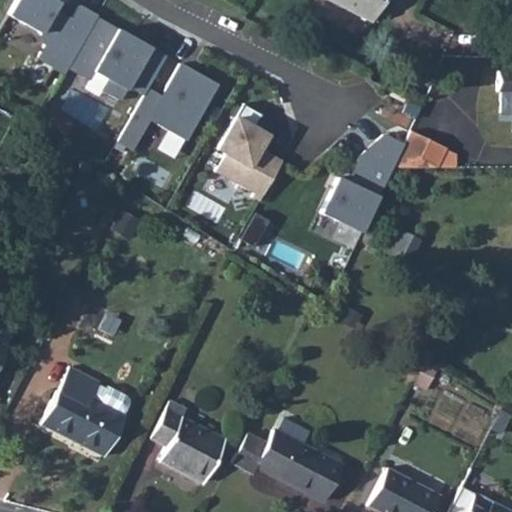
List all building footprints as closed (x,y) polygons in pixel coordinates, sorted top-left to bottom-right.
[(13,0),(5,15),(38,33),(34,41),(41,46),(34,59),(51,68),(62,50),(72,55),(95,17),(77,6),(69,20),(52,10),(57,0),(13,0)] [(324,0),(371,25),(385,0),(324,0)] [(126,37),(94,18),(65,69),(85,81),(90,71),(106,80),(100,91),(117,101),(125,87),(141,95),(163,57),(146,48),(138,62),(118,51),(126,37)] [(118,51),(138,62),(146,48),(126,37),(118,51)] [(62,50),(51,68),(62,74),(72,55),(62,50)] [(214,86),(177,65),(146,120),(183,141),(214,86)] [(511,75),(495,75),(495,95),(511,94),(511,75)] [(259,116),(240,105),(215,151),(222,155),(211,173),(251,195),(258,199),(279,163),(257,150),(264,137),(251,129),(259,116)] [(401,149),(390,172),(434,171),(444,152),(408,135),(401,149)] [(334,181),(317,217),(358,237),(390,172),(401,149),(381,139),(356,160),(344,186),(334,181)] [(402,232),(389,259),(404,266),(416,240),(402,232)] [(124,412),(92,394),(99,380),(100,377),(70,362),(41,419),(104,452),(124,412)] [(99,380),(92,394),(124,412),(131,400),(129,395),(128,392),(109,382),(107,384),(99,380)] [(169,399),(151,434),(167,443),(159,457),(203,480),(226,438),(182,414),(185,407),(169,399)] [(286,416),(279,431),(304,444),(311,429),(286,416)] [(248,431),(232,462),(254,472),(259,464),(325,499),(343,464),(304,444),(279,431),(276,430),(269,442),(248,431)] [(386,467),(367,504),(381,511),(429,511),(439,494),(386,467)] [(511,511),(473,491),(462,511),(511,511)]
